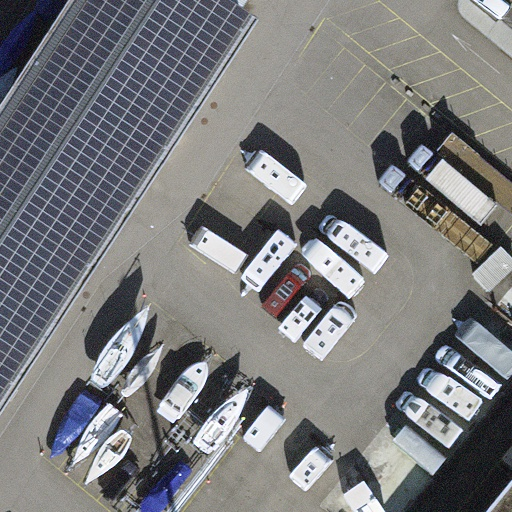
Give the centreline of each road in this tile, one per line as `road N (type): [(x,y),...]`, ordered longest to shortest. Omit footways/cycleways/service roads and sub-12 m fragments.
road 1 (unknown): [(234,97),(435,228),(455,264),(424,326),(378,385),(337,415),(125,264)]
road 2 (unknown): [(125,264),(12,454),(10,482),(40,511)]
road 3 (unknown): [(234,97),(125,264)]
